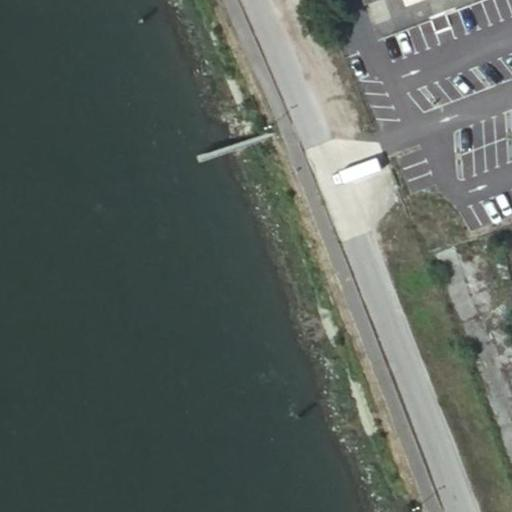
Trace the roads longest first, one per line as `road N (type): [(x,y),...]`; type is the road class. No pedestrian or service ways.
road 1 (unclassified): [(321,120),(461,511)]
road 2 (unclassified): [(268,0),(321,120)]
